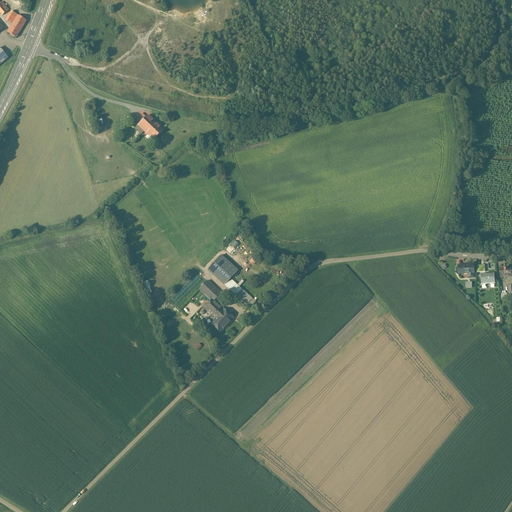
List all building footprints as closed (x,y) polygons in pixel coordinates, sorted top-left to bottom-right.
[(0,12),(2,15),(9,10),(2,2),(0,3),(0,12)] [(11,24),(17,15),(11,12),(6,21),(11,24)] [(26,21),(18,16),(7,33),(16,38),(26,21)] [(0,48),(0,64),(8,58),(0,48)] [(148,115),(138,126),(144,131),(153,140),(163,130),(148,115)] [(144,131),(138,126),(135,129),(141,134),(144,131)] [(221,256),(211,267),(223,278),(227,282),(237,271),(221,256)] [(473,265),(463,266),(464,274),(468,273),(469,278),(473,278),(473,273),(474,273),(473,265)] [(511,268),(504,268),(504,269),(500,269),(500,278),(511,277),(511,268)] [(494,274),(480,275),(481,285),(495,283),(494,274)] [(220,293),(207,281),(199,289),(204,294),(203,296),(210,303),(212,300),(213,301),(220,293)] [(231,281),(223,285),(249,308),(255,302),(231,281)] [(212,300),(210,303),(204,308),(212,316),(210,318),(213,321),(211,323),(220,332),(233,318),(224,309),(223,310),(213,301),(212,300)]
